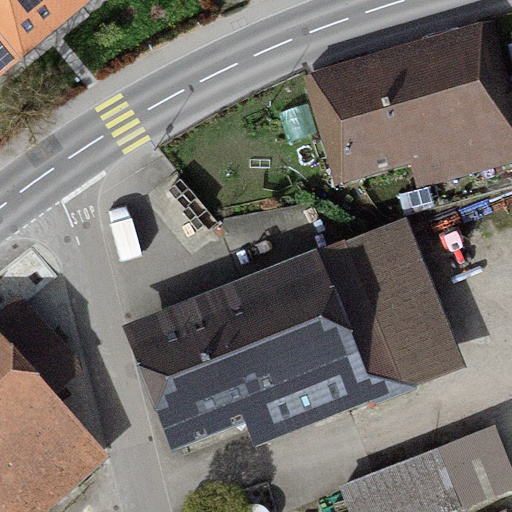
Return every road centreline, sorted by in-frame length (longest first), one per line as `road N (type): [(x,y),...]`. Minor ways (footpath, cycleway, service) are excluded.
road 1 (secondary): [(54,167),(295,36),(406,0)]
road 2 (residential): [(54,167),(139,511)]
